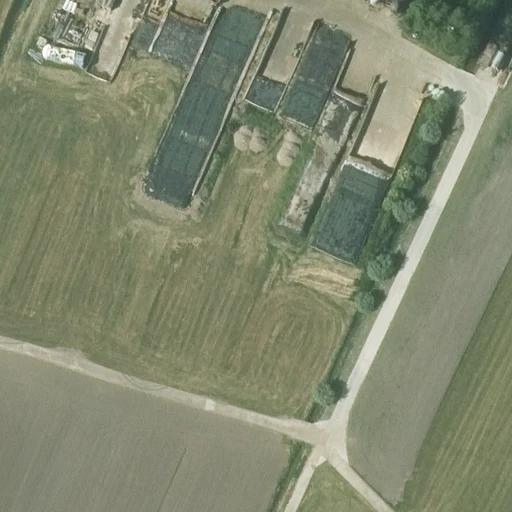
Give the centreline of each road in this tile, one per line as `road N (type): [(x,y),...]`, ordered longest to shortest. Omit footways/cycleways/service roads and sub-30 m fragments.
road 1 (track): [(285,511),(487,84),(457,56),(357,0)]
road 2 (track): [(391,511),(318,436),(0,347)]
